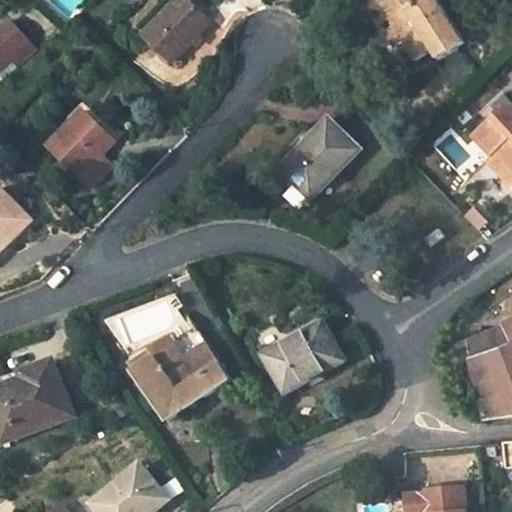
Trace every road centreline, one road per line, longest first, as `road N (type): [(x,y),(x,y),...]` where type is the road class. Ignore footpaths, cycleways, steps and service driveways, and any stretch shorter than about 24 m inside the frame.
road 1 (residential): [(408,341),(310,253),(249,239),(192,242),(73,287)]
road 2 (residential): [(269,41),(232,107),(113,232),(73,287)]
road 3 (residential): [(400,413),(376,433),(293,471),(240,511)]
road 4 (residential): [(511,250),(424,313),(408,341)]
